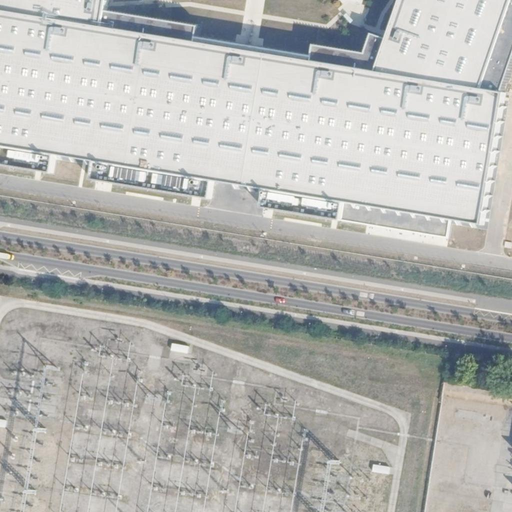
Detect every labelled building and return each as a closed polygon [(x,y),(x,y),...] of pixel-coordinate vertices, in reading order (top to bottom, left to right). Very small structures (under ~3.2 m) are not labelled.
[(103,0),(0,0),(0,9),(99,26),(103,0)] [(484,91),(511,6),(511,0),(412,0),(386,76),(484,91)] [(0,147),(481,223),(504,94),(484,91),(386,76),(99,26),(0,9),(0,147)] [(191,347),(173,345),(172,351),(190,353),(191,347)] [(391,467),(374,464),(373,472),(390,475),(391,467)] [(8,483),(0,482),(0,489),(7,490),(8,483)]
